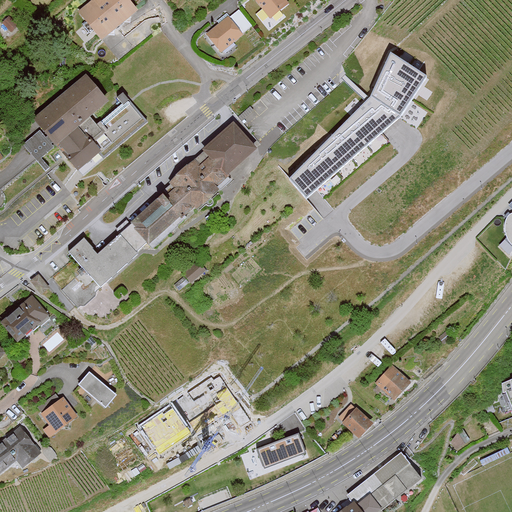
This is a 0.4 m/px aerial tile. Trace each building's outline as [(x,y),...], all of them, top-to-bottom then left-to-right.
[(90,0),(80,9),(102,37),(138,9),(130,0),(90,0)] [(259,0),(272,17),(291,2),(289,0),(259,0)] [(284,15),(280,11),(272,19),(261,9),(255,15),(270,30),(284,15)] [(10,15),(3,22),(13,32),(20,24),(10,15)] [(243,34),(230,17),(206,35),(219,52),(243,34)] [(425,76),(390,53),(372,96),(290,178),(306,197),(400,116),(425,76)] [(86,76),(34,118),(76,171),(100,151),(85,132),(96,123),(91,116),(108,102),(86,76)] [(258,147),(236,123),(129,218),(133,222),(98,252),(86,238),(71,252),(86,269),(64,289),(80,307),(196,204),(199,207),(220,189),(216,184),(258,147)] [(54,148),(38,130),(23,144),(46,168),(48,166),(41,159),(54,148)] [(43,273),(34,281),(47,295),(55,287),(43,273)] [(38,294),(7,321),(28,344),(58,317),(38,294)] [(0,337),(0,368),(15,354),(0,337)] [(376,383),(393,401),(410,385),(393,367),(376,383)] [(97,372),(88,385),(120,408),(130,395),(97,372)] [(70,395),(50,412),(59,423),(53,428),(62,438),(88,417),(70,395)] [(358,411),(342,425),(356,441),(372,427),(358,411)] [(29,423),(0,448),(0,464),(9,475),(27,459),(36,468),(55,451),(29,423)] [(304,454),(298,435),(257,450),(264,468),(304,454)] [(414,454),(359,495),(366,503),(353,511),(393,511),(434,482),(414,454)]
